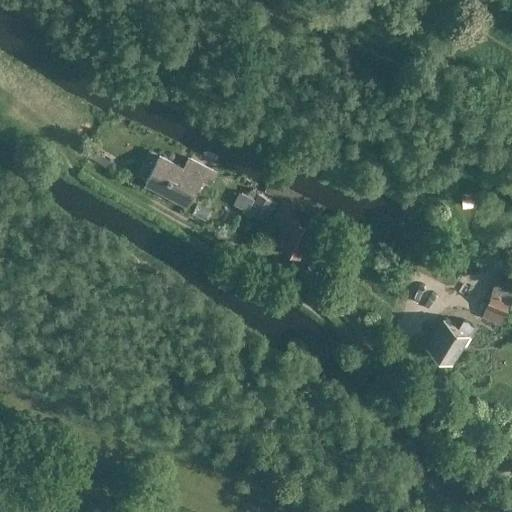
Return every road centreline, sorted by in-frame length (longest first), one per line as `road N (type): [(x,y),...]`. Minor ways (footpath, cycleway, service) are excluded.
road 1 (track): [(511,476),(422,407),(360,334)]
road 2 (track): [(360,334),(325,292),(206,201)]
